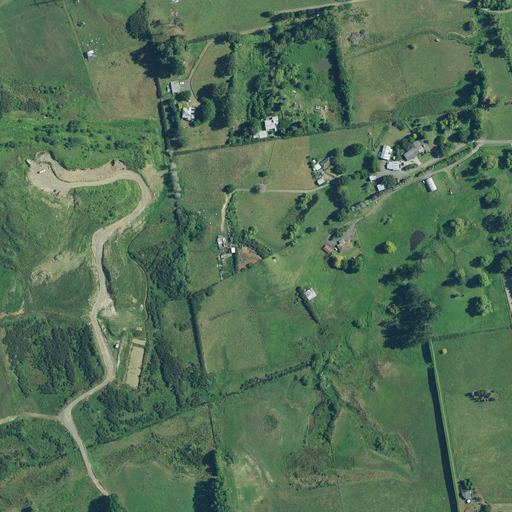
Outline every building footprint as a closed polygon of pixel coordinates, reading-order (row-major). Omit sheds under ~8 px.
[(93,50),(86,52),(89,60),(96,57),(93,50)] [(171,85),(167,86),(168,90),(172,90),(173,93),(181,92),(179,80),(170,81),(171,85)] [(191,121),(192,117),(194,117),(194,112),(192,111),(192,107),(188,107),(188,108),(183,107),(182,114),(183,114),(183,117),(187,118),(187,121),(191,121)] [(273,120),(266,121),(267,130),(275,129),(275,130),(283,130),(282,122),(285,122),(284,120),(279,121),(279,116),(273,117),(273,120)] [(254,133),(255,138),(256,138),(256,139),(268,137),(267,130),(254,133)] [(411,145),(412,145),(411,149),(404,154),(409,162),(425,150),(418,140),(411,145)] [(385,145),(383,152),(380,151),(379,157),(382,158),(388,159),(390,160),(391,155),(389,154),(391,146),(385,145)] [(320,162),(314,166),(318,170),(323,166),(325,169),(334,163),(329,157),(321,163),(320,162)] [(394,169),(394,171),(400,170),(399,161),(389,162),(390,169),(394,169)] [(376,173),(367,176),(370,183),(378,180),(376,173)] [(322,177),(317,180),(320,185),(325,182),(322,177)] [(432,177),(425,181),(431,192),(437,189),(432,177)] [(339,241),(341,244),(337,245),(341,253),(353,247),(350,239),(345,242),(344,239),(339,241)] [(334,250),(327,245),(323,249),(330,254),(334,250)] [(318,295),(312,288),(305,293),(310,301),(318,295)]
